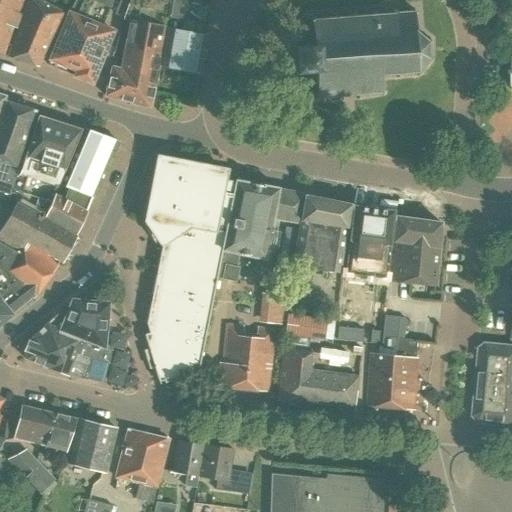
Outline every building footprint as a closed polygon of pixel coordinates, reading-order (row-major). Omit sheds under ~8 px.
[(26,0),(0,0),(0,54),(6,56),(26,0)] [(37,67),(64,13),(38,0),(27,0),(8,56),(37,67)] [(112,0),(74,0),(68,12),(47,65),(92,84),(113,31),(102,26),(112,0)] [(161,50),(169,2),(159,0),(129,0),(122,19),(133,23),(129,43),(125,42),(120,69),(112,67),(105,96),(150,108),(161,50)] [(183,20),(186,1),(181,0),(171,0),(167,29),(160,66),(200,72),(206,36),(175,31),(177,19),(183,20)] [(417,72),(428,59),(427,42),(415,31),(413,13),(311,21),(313,45),(291,46),(294,73),(315,71),(317,98),(381,93),(380,75),(417,72)] [(16,168),(34,111),(4,101),(0,113),(0,171),(3,164),(16,168)] [(57,187),(59,183),(81,129),(38,115),(23,159),(19,173),(16,173),(11,190),(22,193),(27,177),(57,187)] [(43,219),(75,237),(87,211),(86,211),(92,197),(96,198),(119,143),(82,129),(82,130),(81,129),(59,183),(69,187),(64,199),(55,193),(43,219)] [(223,180),(225,169),(158,158),(145,221),(160,243),(161,243),(145,324),(148,333),(143,335),(158,382),(163,381),(164,384),(197,374),(219,265),(222,250),(235,182),(223,180)] [(299,220),(304,193),(278,188),(278,189),(235,181),(235,182),(222,250),(219,265),(223,266),(221,279),(236,282),(239,267),(237,267),(240,254),(264,259),(272,215),(299,220)] [(304,193),(299,220),(300,220),(292,267),(286,312),(316,315),(318,300),(309,299),(311,288),(302,287),(305,269),(340,274),(347,228),(346,227),(350,204),(304,196),(305,193),(304,193)] [(75,237),(43,219),(17,204),(0,233),(0,242),(21,254),(27,243),(47,254),(57,266),(58,265),(57,265),(60,261),(61,262),(75,237)] [(336,316),(337,316),(335,339),(368,343),(367,349),(381,350),(383,324),(384,315),(383,315),(386,280),(385,280),(393,209),(351,204),(343,274),(341,274),(336,316)] [(391,241),(388,281),(408,282),(433,284),(437,284),(438,248),(441,223),(395,217),(392,241),(391,241)] [(21,254),(0,242),(0,323),(11,315),(11,314),(34,297),(36,295),(37,296),(53,274),(52,273),(57,266),(47,254),(27,243),(21,254)] [(112,348),(100,344),(103,312),(104,310),(105,302),(79,297),(77,308),(76,308),(74,318),(59,312),(58,311),(46,324),(27,343),(24,350),(24,359),(49,368),(49,369),(67,376),(68,373),(82,379),(83,378),(103,383),(108,364),(109,364),(112,348)] [(281,321),(283,305),(265,303),(262,323),(280,325),(281,321)] [(324,341),(327,319),(287,313),(284,335),(324,341)] [(256,334),(243,333),(243,326),(226,324),(221,364),(219,364),(217,385),(267,391),(270,370),(275,329),(257,327),(256,334)] [(305,350),(306,340),(285,338),(283,347),(305,350)] [(371,355),(366,406),(413,410),(414,398),(425,399),(427,372),(432,344),(410,342),(408,358),(371,355)] [(360,355),(361,348),(353,347),(352,354),(360,355)] [(348,351),(327,348),(325,359),(347,363),(348,351)] [(353,410),(357,376),(309,370),(311,353),(284,349),(277,401),(353,410)] [(45,446),(53,414),(21,406),(13,438),(45,446)] [(64,450),(75,420),(53,414),(45,446),(64,450)] [(105,472),(115,429),(78,421),(68,463),(105,472)] [(152,503),(156,488),(155,488),(167,440),(126,431),(115,478),(138,484),(134,499),(152,503)] [(197,477),(203,445),(177,441),(172,473),(186,475),(184,486),(196,488),(197,477)] [(240,471),(229,469),(232,450),(203,445),(197,477),(216,481),(215,490),(237,493),(240,476),(240,471)] [(34,465),(35,459),(26,449),(6,460),(27,482),(32,465),(34,465)] [(39,494),(55,479),(35,459),(34,465),(32,465),(27,482),(39,494)] [(394,511),(397,486),(268,474),(266,511),(394,511)] [(97,511),(101,503),(87,499),(83,511),(97,511)] [(110,511),(112,506),(101,503),(97,511),(110,511)]
